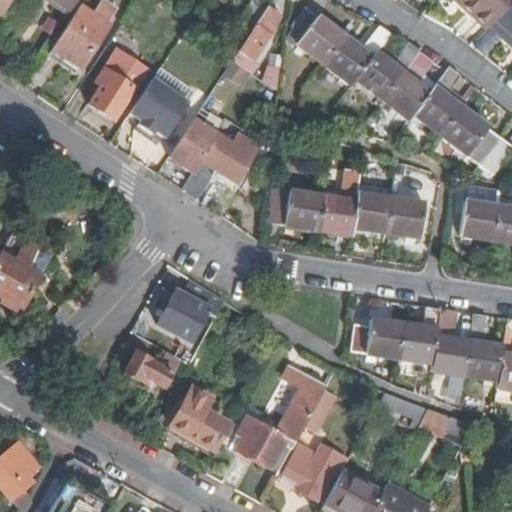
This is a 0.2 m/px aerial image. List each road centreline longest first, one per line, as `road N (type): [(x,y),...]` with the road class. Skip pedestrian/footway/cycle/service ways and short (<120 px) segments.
road 1 (residential): [(511,304),(245,260),(180,218)]
road 2 (residential): [(180,218),(8,394)]
road 3 (residential): [(221,511),(8,394)]
road 4 (residential): [(180,218),(0,99)]
road 5 (residential): [(511,95),(377,0)]
